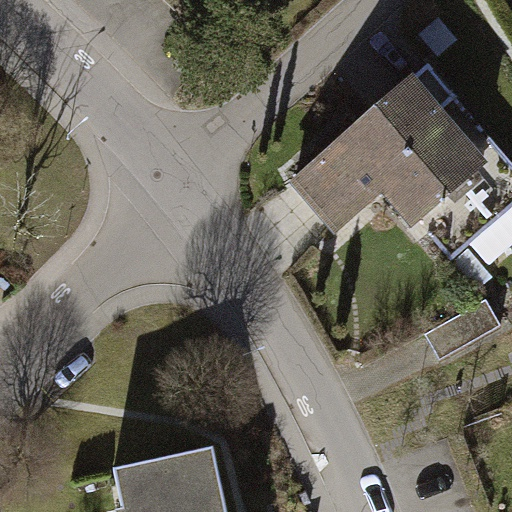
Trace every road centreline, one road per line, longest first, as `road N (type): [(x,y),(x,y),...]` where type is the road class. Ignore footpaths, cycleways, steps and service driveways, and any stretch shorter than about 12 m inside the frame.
road 1 (residential): [(357,511),(296,332),(201,198)]
road 2 (residential): [(201,198),(400,0)]
road 3 (residential): [(201,198),(0,9)]
road 4 (residential): [(0,362),(201,198)]
